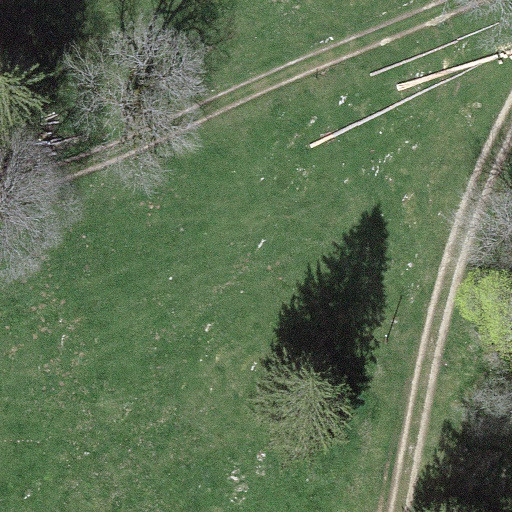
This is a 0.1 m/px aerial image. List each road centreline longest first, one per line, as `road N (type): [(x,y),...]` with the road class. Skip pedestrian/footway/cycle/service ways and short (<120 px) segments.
road 1 (track): [(465,0),(0,257)]
road 2 (track): [(409,511),(440,354),(475,231),(511,147)]
